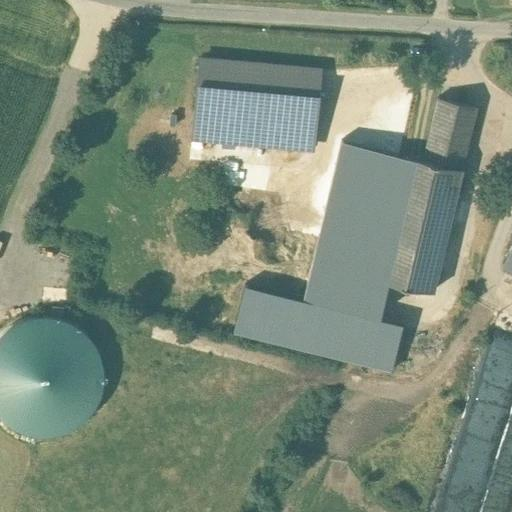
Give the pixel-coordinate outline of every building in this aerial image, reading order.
[(320,71),(199,59),(192,128),(314,139),(320,71)] [(475,106),(437,97),(422,159),(461,168),(475,106)] [(402,154),(346,141),(310,293),(366,307),(373,277),(402,154)] [(422,159),(402,154),(373,277),(432,291),(455,194),(461,196),(467,171),(461,169),(461,168),(422,159)] [(246,282),(233,330),(391,372),(404,324),(246,282)] [(25,373),(13,376),(11,420),(30,421),(29,430),(57,432),(101,418),(104,367),(88,319),(35,317),(13,324),(15,331),(32,332),(38,350),(38,354),(48,355),(52,369),(38,373),(25,373)]
